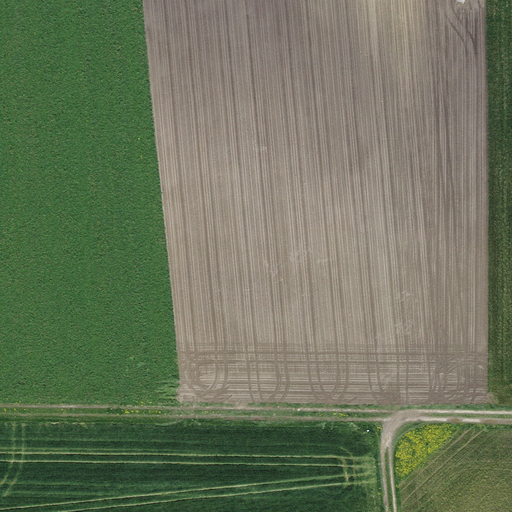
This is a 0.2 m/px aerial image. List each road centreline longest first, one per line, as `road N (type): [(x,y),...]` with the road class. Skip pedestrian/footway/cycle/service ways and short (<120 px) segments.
road 1 (track): [(384,415),(0,411)]
road 2 (track): [(511,419),(384,415)]
